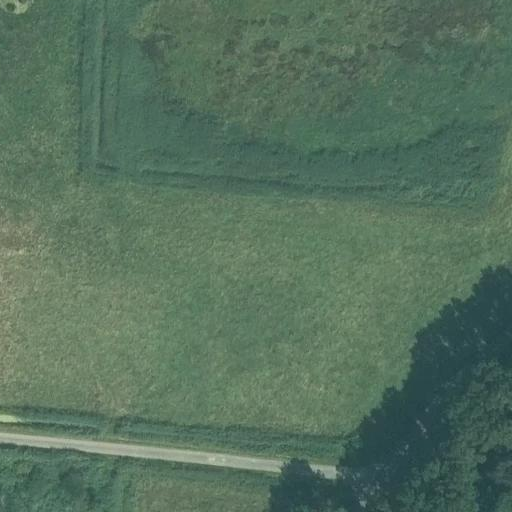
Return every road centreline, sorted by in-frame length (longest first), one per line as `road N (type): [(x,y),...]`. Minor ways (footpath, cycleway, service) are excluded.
road 1 (unclassified): [(377,487),(350,473),(0,435)]
road 2 (tertiary): [(377,487),(393,457),(511,339)]
